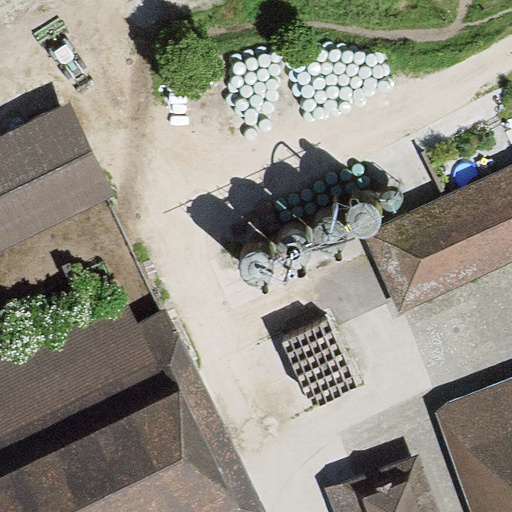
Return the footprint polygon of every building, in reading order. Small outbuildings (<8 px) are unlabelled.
[(0,217),(94,171),(72,125),(0,159),(0,217)] [(511,174),(378,235),(404,295),(511,246),(511,174)] [(0,511),(175,511),(218,491),(215,487),(241,475),(223,439),(198,451),(125,302),(0,362),(0,511)] [(511,511),(511,379),(445,404),(484,511),(511,511)] [(339,497),(344,511),(425,511),(410,471),(339,497)]
